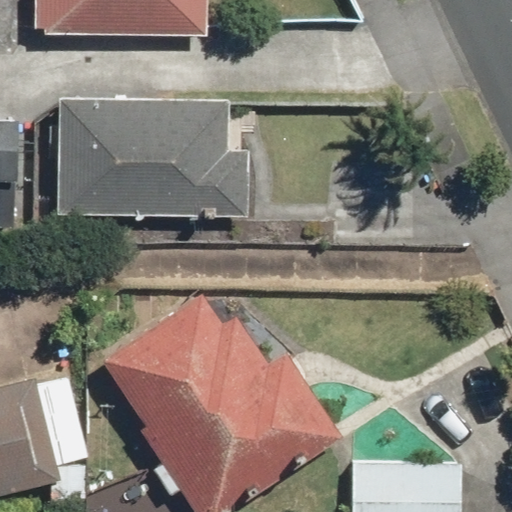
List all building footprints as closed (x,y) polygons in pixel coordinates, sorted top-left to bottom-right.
[(33,0),(34,27),(43,27),(43,32),(207,35),(207,0),(33,0)] [(229,97),(58,94),(56,214),(247,217),(248,146),(228,146),(229,97)] [(0,219),(14,219),(16,117),(0,116),(0,219)] [(201,290),(101,356),(145,424),(139,428),(195,511),(223,511),(342,435),(286,350),(267,362),(232,310),(220,318),(201,290)] [(0,493),(59,478),(33,375),(0,383),(0,493)] [(459,511),(461,462),(350,458),(347,511),(459,511)]
